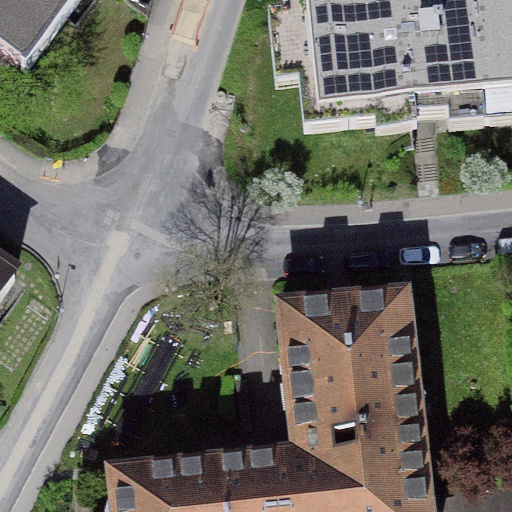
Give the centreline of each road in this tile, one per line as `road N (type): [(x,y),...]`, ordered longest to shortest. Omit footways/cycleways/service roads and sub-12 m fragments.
road 1 (residential): [(133,233),(241,258),(511,229)]
road 2 (residential): [(0,490),(133,233)]
road 3 (residential): [(133,233),(215,0)]
road 4 (residential): [(0,191),(25,208),(133,233)]
